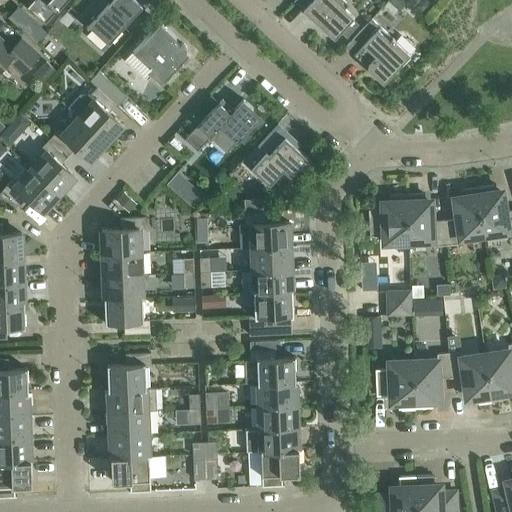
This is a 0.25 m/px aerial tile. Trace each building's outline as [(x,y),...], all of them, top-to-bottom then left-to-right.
[(34,0),(27,8),(45,24),(67,0),(34,0)] [(111,0),(108,4),(103,0),(93,0),(79,16),(109,43),(142,6),(135,0),(111,0)] [(295,0),(294,1),(334,38),(341,32),(353,19),(354,17),(344,9),(348,5),(342,0),(295,0)] [(391,0),(390,2),(399,10),(407,2),(404,0),(391,0)] [(419,1),(413,7),(423,17),(432,7),(426,0),(419,1)] [(67,12),(60,20),(67,27),(74,19),(67,12)] [(353,19),(341,32),(347,38),(359,25),(353,19)] [(392,38),(371,19),(346,47),(350,51),(353,48),(357,52),(354,54),(355,55),(367,66),(366,67),(384,84),(410,55),(396,41),(392,37),(392,38)] [(32,20),(22,32),(36,44),(46,33),(32,20)] [(134,51),(125,60),(146,79),(149,75),(162,87),(183,64),(181,62),(189,54),(186,51),(187,49),(186,46),(184,45),(182,44),(179,45),(174,40),(177,38),(160,22),(134,51)] [(0,38),(0,70),(5,64),(12,64),(23,74),(40,55),(22,38),(12,49),(0,38)] [(47,61),(37,72),(46,81),(56,70),(47,61)] [(90,80),(118,106),(127,96),(99,71),(90,80)] [(69,109),(78,117),(106,143),(122,125),(108,112),(116,104),(97,87),(90,95),(82,95),(69,109)] [(220,103),(223,100),(223,99),(185,139),(197,151),(211,137),(227,152),(241,136),(244,139),(261,120),(251,111),(253,108),(243,99),(230,113),(220,103)] [(58,129),(50,138),(69,155),(76,147),(90,160),(106,143),(78,117),(63,134),(58,129)] [(5,128),(0,134),(0,137),(10,146),(16,139),(5,128)] [(47,151),(31,168),(59,194),(75,176),(61,163),(69,155),(50,138),(42,147),(47,151)] [(259,145),(244,161),(270,184),(283,170),(291,176),(308,158),(285,138),(269,155),(259,145)] [(59,194),(31,168),(16,185),(11,181),(3,190),(21,207),(29,199),(43,211),(59,194)] [(494,185),(477,187),(485,235),(508,232),(509,237),(511,235),(511,210),(506,211),(504,193),(496,195),(494,185)] [(457,219),(445,220),(447,245),(462,244),(461,239),(485,235),(477,187),(461,190),(462,200),(454,201),(457,219)] [(124,192),(117,200),(130,212),(137,203),(124,192)] [(424,193),(407,194),(409,242),(433,241),(433,246),(447,245),(445,220),(433,221),(432,203),(424,203),(424,193)] [(409,242),(407,194),(390,195),(390,205),(382,205),(382,209),(369,210),(370,236),(383,236),(384,243),(409,242)] [(269,198),(257,199),(257,212),(270,212),(269,198)] [(251,225),(252,247),(290,246),(289,222),(270,223),(270,212),(257,212),(245,213),(245,225),(251,225)] [(102,230),(103,254),(141,252),(140,229),(146,229),(145,217),(120,218),(121,229),(102,230)] [(0,223),(0,258),(23,257),(22,233),(3,234),(2,223),(0,223)] [(290,246),(252,247),(253,270),(291,269),(290,246)] [(141,252),(103,254),(104,276),(142,275),(141,252)] [(23,257),(0,258),(0,280),(24,280),(23,257)] [(200,258),(200,272),(211,272),(210,257),(200,258)] [(183,258),(184,273),(194,273),(194,258),(183,258)] [(291,269),(253,270),(254,293),(292,291),(291,269)] [(211,272),(200,272),(201,287),(211,287),(211,272)] [(194,273),(184,273),(185,288),(195,287),(194,273)] [(142,275),(104,276),(105,299),(142,298),(142,275)] [(498,276),(491,277),(493,289),(505,287),(504,280),(498,276)] [(24,280),(0,280),(0,303),(25,303),(24,280)] [(450,284),(437,285),(437,295),(450,295),(450,284)] [(387,291),(387,303),(411,302),(411,290),(387,291)] [(249,316),(250,328),(275,327),(274,316),(293,315),(292,291),(254,293),(255,316),(249,316)] [(213,295),(201,295),(202,308),(214,307),(213,295)] [(195,297),(184,298),(184,311),(195,311),(195,297)] [(142,298),(105,299),(106,323),(125,322),(125,333),(150,332),(149,320),(143,320),(142,298)] [(423,299),(413,300),(414,316),(424,315),(423,299)] [(411,302),(387,303),(388,315),(412,314),(411,302)] [(25,303),(0,303),(0,338),(7,338),(7,327),(26,327),(25,303)] [(379,316),(363,316),(364,332),(380,332),(379,316)] [(251,348),(251,360),(251,361),(257,360),(258,383),(296,381),(295,358),(276,358),(275,347),(275,340),(250,341),(251,348)] [(509,349),(485,353),(492,401),(509,398),(508,388),(511,387),(511,343),(508,344),(509,349)] [(461,351),(449,352),(451,378),(463,376),(466,394),(474,393),(475,403),(492,401),(485,353),(461,356),(461,351)] [(107,366),(108,389),(146,388),(145,365),(151,365),(151,352),(126,354),(126,365),(107,366)] [(438,359),(414,360),(416,408),(433,407),(432,397),(440,397),(440,379),(451,378),(449,352),(437,354),(438,359)] [(0,393),(29,393),(28,369),(8,370),(8,359),(0,358),(0,393)] [(416,408),(414,360),(389,361),(389,369),(375,369),(377,396),(390,395),(390,399),(398,399),(399,409),(416,408)] [(296,381),(258,383),(259,406),(297,404),(296,381)] [(146,388),(108,389),(109,412),(147,411),(157,410),(156,388),(146,388)] [(29,393),(0,393),(0,416),(30,415),(29,393)] [(206,394),(206,408),(217,408),(216,393),(206,394)] [(189,394),(190,409),(200,408),(199,394),(189,394)] [(297,404),(259,406),(260,429),(298,427),(297,404)] [(200,408),(190,409),(190,423),(201,423),(200,408)] [(217,408),(206,408),(207,423),(217,422),(217,408)] [(147,411),(109,412),(110,435),(148,433),(147,411)] [(30,415),(0,416),(0,439),(30,438),(30,415)] [(298,427),(260,429),(261,451),(299,450),(298,427)] [(148,433),(110,435),(111,458),(149,456),(148,433)] [(30,438),(0,439),(0,462),(31,461),(30,438)] [(217,441),(205,442),(205,454),(217,453),(217,441)] [(193,442),(193,454),(205,454),(205,442),(193,442)] [(299,450),(261,451),(262,486),(283,485),(282,474),(300,474),(299,450)] [(217,453),(205,454),(206,479),(218,478),(217,453)] [(205,454),(193,454),(194,479),(206,479),(205,454)] [(149,456),(111,458),(112,482),(130,481),(131,492),(151,491),(149,456)] [(31,461),(0,462),(0,497),(15,497),(15,486),(32,485),(31,461)] [(511,511),(511,468),(511,469),(511,473),(511,482),(506,484),(507,488),(494,491),(498,511),(511,511)] [(433,475),(416,476),(417,511),(456,511),(455,492),(442,492),(442,488),(434,488),(433,475)] [(392,495),(378,495),(378,511),(417,511),(416,476),(399,476),(399,490),(392,490),(392,495)]
